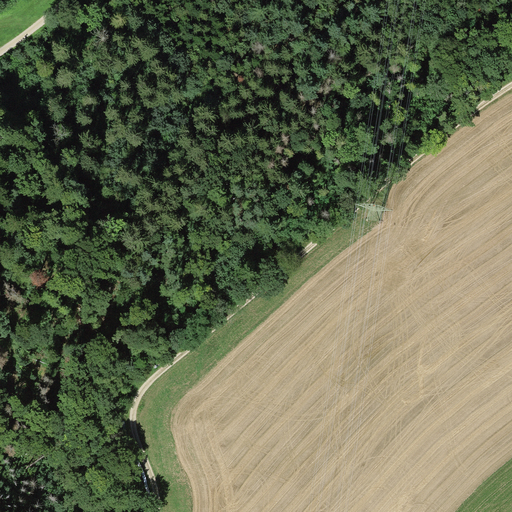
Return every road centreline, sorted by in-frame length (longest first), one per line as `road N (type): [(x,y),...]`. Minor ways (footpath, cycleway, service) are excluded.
road 1 (track): [(511,86),(425,146),(141,388),(130,421),(154,511)]
road 2 (track): [(22,427),(4,374),(8,336),(24,309),(184,151),(384,0)]
road 3 (track): [(138,0),(0,113)]
